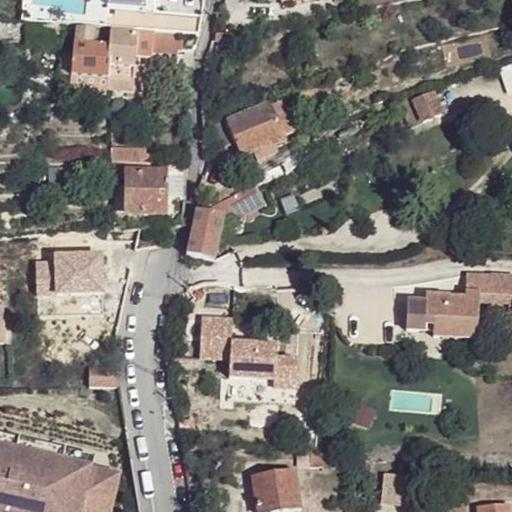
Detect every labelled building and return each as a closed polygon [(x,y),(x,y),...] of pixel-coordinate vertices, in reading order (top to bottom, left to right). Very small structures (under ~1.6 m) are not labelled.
[(293,6),(291,0),(278,0),(280,9),(293,6)] [(57,44),(58,33),(26,30),(26,41),(57,44)] [(76,50),(94,51),(94,38),(77,38),(76,50)] [(181,55),(182,41),(156,39),(155,54),(181,55)] [(138,43),(112,42),(111,53),(109,86),(109,97),(134,98),(136,70),(138,43)] [(109,86),(111,53),(94,51),(76,50),(74,49),(71,82),(109,86)] [(143,71),(136,70),(134,98),(141,98),(143,71)] [(328,102),(325,89),(308,95),(311,107),(328,102)] [(429,124),(447,118),(439,96),(421,101),(429,124)] [(422,127),(429,124),(421,101),(414,104),(422,127)] [(232,124),(239,145),(245,157),(258,152),(276,146),(289,140),(275,106),(232,124)] [(223,150),(239,145),(232,124),(229,120),(216,130),(223,150)] [(276,146),(258,152),(262,162),(280,154),(276,146)] [(145,158),(109,156),(108,176),(144,176),(145,158)] [(144,176),(108,176),(108,185),(110,184),(111,191),(113,193),(116,193),(118,190),(119,184),(123,184),(123,186),(125,185),(127,225),(168,225),(166,176),(144,176)] [(185,201),(187,182),(175,182),(174,202),(185,201)] [(206,215),(199,214),(191,258),(219,264),(225,225),(245,228),(246,222),(265,209),(249,186),(240,193),(221,205),(207,212),(206,215)] [(489,307),(491,281),(468,280),(466,304),(450,303),(450,302),(428,300),(427,308),(409,306),(408,335),(435,336),(435,342),(478,344),(480,307),(489,307)] [(511,281),(491,280),(491,281),(489,307),(511,308),(511,281)] [(115,376),(88,376),(88,396),(115,396),(115,376)] [(0,442),(0,457),(33,466),(34,462),(92,476),(94,465),(0,442)] [(337,467),(338,456),(316,454),(316,466),(337,467)] [(0,511),(113,511),(120,483),(92,476),(34,462),(33,466),(0,457),(0,511)] [(296,511),(302,511),(300,475),(236,481),(240,511),(296,511)] [(417,511),(422,491),(387,485),(382,511),(417,511)]
